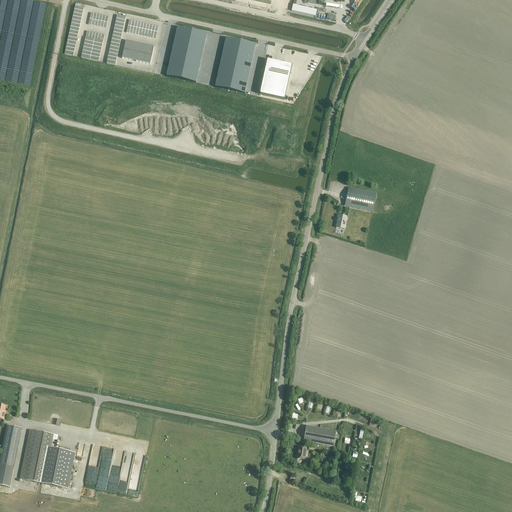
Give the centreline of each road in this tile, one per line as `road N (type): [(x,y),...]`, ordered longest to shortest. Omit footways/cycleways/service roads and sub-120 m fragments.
road 1 (unclassified): [(271,432),(350,55)]
road 2 (unclassified): [(66,0),(51,114),(243,161)]
road 3 (unclassified): [(271,432),(0,378)]
road 4 (residential): [(153,12),(350,55)]
road 5 (residential): [(365,36),(201,0)]
